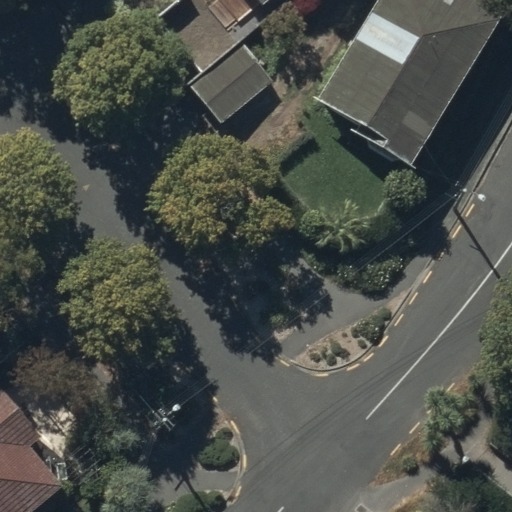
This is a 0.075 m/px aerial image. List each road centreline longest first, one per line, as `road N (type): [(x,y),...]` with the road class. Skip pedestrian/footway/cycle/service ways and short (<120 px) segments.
road 1 (unclassified): [(328,461),(249,383),(0,87)]
road 2 (unclassified): [(511,236),(466,308),(328,461)]
